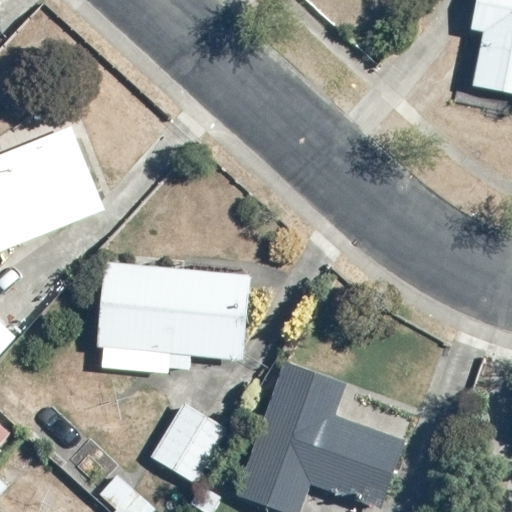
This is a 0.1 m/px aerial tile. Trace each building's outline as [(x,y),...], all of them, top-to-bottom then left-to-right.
[(511,0),(475,0),(470,29),(483,32),(472,84),(511,92),(511,0)] [(72,126),(0,154),(0,253),(106,212),(72,126)] [(252,273),(105,259),(96,346),(244,360),(252,273)] [(0,358),(17,341),(0,324),(0,358)] [(346,384),(285,362),(239,494),(289,511),(299,511),(310,483),(382,509),(406,439),(335,414),(346,384)] [(227,432),(181,404),(149,457),(195,485),(227,432)] [(0,451),(12,439),(0,427),(0,451)]
